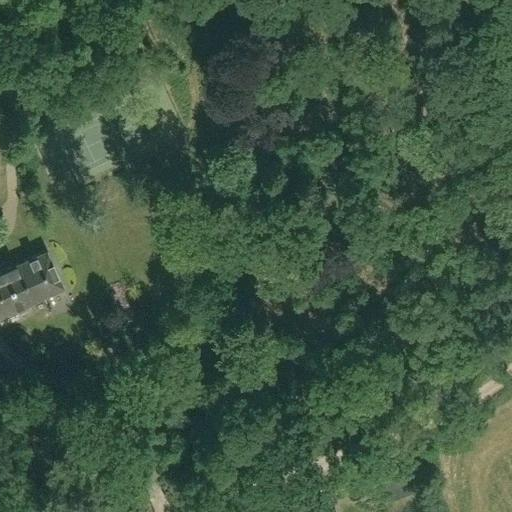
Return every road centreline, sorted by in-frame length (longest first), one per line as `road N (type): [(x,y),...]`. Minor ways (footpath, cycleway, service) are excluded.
road 1 (unknown): [(157,511),(152,486),(0,334)]
road 2 (residential): [(205,511),(369,446)]
road 3 (track): [(369,446),(459,407),(511,372)]
